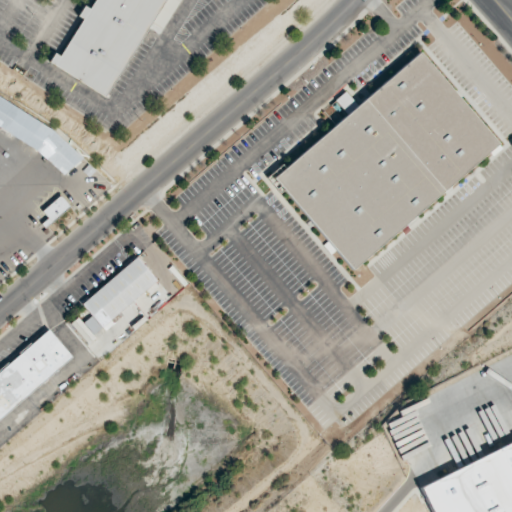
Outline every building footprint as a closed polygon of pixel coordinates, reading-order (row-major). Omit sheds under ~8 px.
[(164,0),(104,97),(48,62),(53,53),(58,56),(82,19),(77,16),(83,6),(88,9),(93,0),(164,0)] [(352,270),(273,178),(419,52),(498,144),(352,270)] [(0,127),(36,151),(61,174),(82,158),(54,132),(0,97),(0,127)] [(87,164),(94,170),(87,177),(81,171),(87,164)] [(40,211),(59,195),(69,206),(44,228),(40,224),(46,218),(40,211)] [(136,256),(156,280),(101,327),(81,304),(136,256)] [(0,371),(47,330),(71,357),(0,418),(0,371)] [(431,511),(419,488),(511,441),(511,511),(431,511)]
